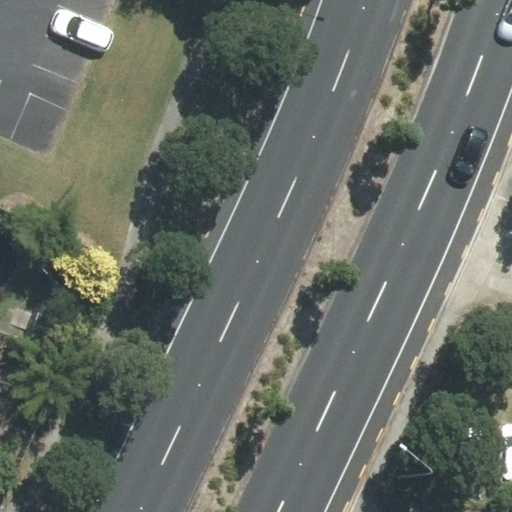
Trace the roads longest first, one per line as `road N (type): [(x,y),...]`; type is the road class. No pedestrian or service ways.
road 1 (primary): [(137,511),(319,127),(364,0)]
road 2 (primary): [(505,0),(395,279),(284,511)]
